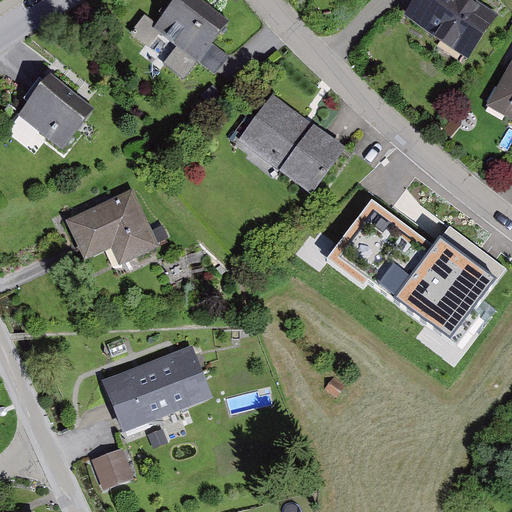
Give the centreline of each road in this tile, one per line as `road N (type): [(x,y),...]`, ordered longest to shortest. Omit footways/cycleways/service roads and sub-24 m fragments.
road 1 (residential): [(253,0),(395,145),(511,232)]
road 2 (residential): [(0,328),(50,456)]
